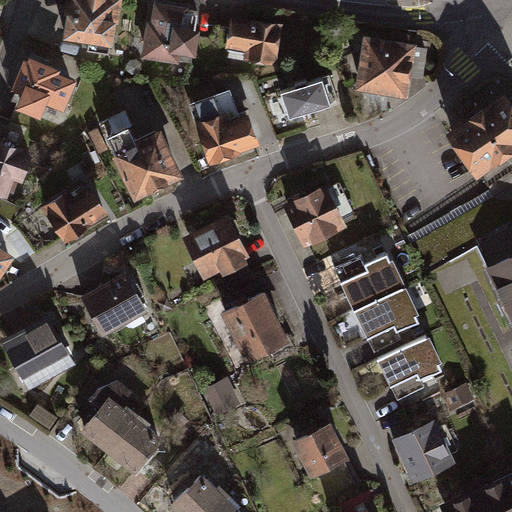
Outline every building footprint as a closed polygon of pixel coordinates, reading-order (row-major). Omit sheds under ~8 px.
[(120,0),(66,0),(61,37),(110,44),(113,22),(117,22),(120,0)] [(186,6),(153,2),(150,21),(146,20),(141,58),(177,63),(178,59),(191,61),(197,13),(185,11),(186,6)] [(281,23),(231,17),(227,49),(246,51),(245,61),(276,64),(281,23)] [(415,43),(365,36),(357,91),(407,98),(415,43)] [(22,59),(10,89),(20,93),(14,107),(39,117),(45,102),(62,109),(75,80),(56,73),(58,69),(28,57),(27,61),(22,59)] [(295,88),(281,93),(289,117),(330,105),(322,80),(307,84),(306,80),(294,84),(295,88)] [(228,90),(190,104),(211,162),(258,145),(246,114),(238,117),(228,90)] [(511,109),(502,95),(451,129),(481,172),(511,150),(511,109)] [(112,149),(115,156),(136,146),(134,141),(127,127),(131,125),(121,104),(95,117),(98,124),(86,130),(99,155),(112,149)] [(115,156),(113,157),(133,200),(180,177),(157,130),(134,141),(136,146),(115,156)] [(32,153),(0,141),(0,195),(5,198),(12,179),(22,183),(32,153)] [(327,186),(284,206),(304,247),(347,227),(327,186)] [(68,190),(41,208),(63,242),(106,214),(88,187),(72,197),(68,190)] [(511,308),(511,196),(416,241),(430,272),(483,248),(511,308)] [(228,214),(182,238),(203,280),(221,271),(226,282),(250,269),(244,258),(249,255),(228,214)] [(0,273),(12,256),(0,248),(0,273)] [(368,271),(342,283),(355,311),(406,288),(393,260),(390,262),(387,256),(366,265),(368,271)] [(126,274),(82,297),(102,334),(146,311),(126,274)] [(406,288),(355,311),(368,338),(394,326),(397,332),(418,322),(416,316),(419,315),(406,288)] [(264,293),(221,314),(246,363),(288,342),(264,293)] [(47,317),(3,343),(29,386),(73,360),(47,317)] [(429,337),(379,361),(397,400),(424,387),(420,380),(441,370),(438,364),(442,362),(429,337)] [(227,378),(203,389),(216,414),(240,403),(227,378)] [(117,381),(97,390),(78,414),(89,422),(81,432),(135,474),(163,438),(121,405),(131,392),(117,381)] [(474,399),(466,383),(443,394),(451,410),(474,399)] [(188,421),(180,413),(168,423),(176,432),(188,421)] [(434,420),(393,440),(413,484),(455,464),(434,420)] [(331,424),(292,443),(311,480),(349,461),(331,424)] [(0,511),(30,511),(10,470),(0,474),(0,511)] [(242,511),(206,473),(170,507),(173,511),(242,511)] [(511,511),(511,473),(440,505),(442,511),(511,511)]
